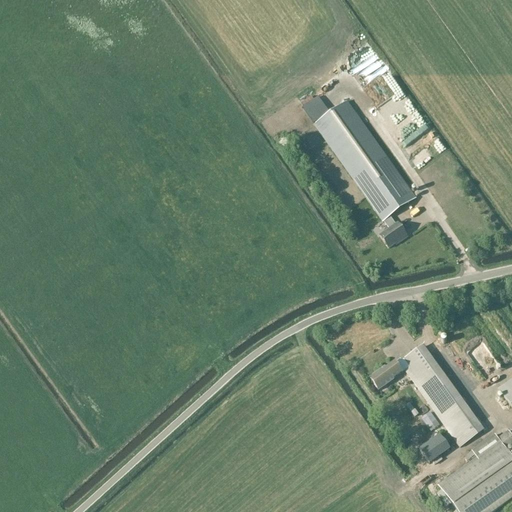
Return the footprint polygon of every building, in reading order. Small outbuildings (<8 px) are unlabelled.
[(346,103),(314,126),(382,223),(383,222),(389,230),(379,237),(389,251),(406,238),(397,224),(395,226),(390,218),(414,200),(346,103)] [(472,352),(484,376),(498,369),(489,350),(484,353),(468,319),(450,328),(457,340),(462,337),(467,349),(470,348),(472,352)] [(392,380),(401,373),(404,371),(456,445),(481,427),(423,347),(401,363),(399,360),(385,371),(384,369),(369,380),(378,392),(393,381),(392,380)] [(511,393),(503,400),(511,412),(511,393)] [(429,430),(439,424),(429,409),(420,415),(429,430)] [(471,452),(474,457),(477,460),(438,488),(455,511),(492,511),(511,498),(511,461),(505,452),(511,446),(511,437),(508,432),(497,440),(494,435),(471,452)] [(439,436),(419,450),(429,464),(449,450),(439,436)]
